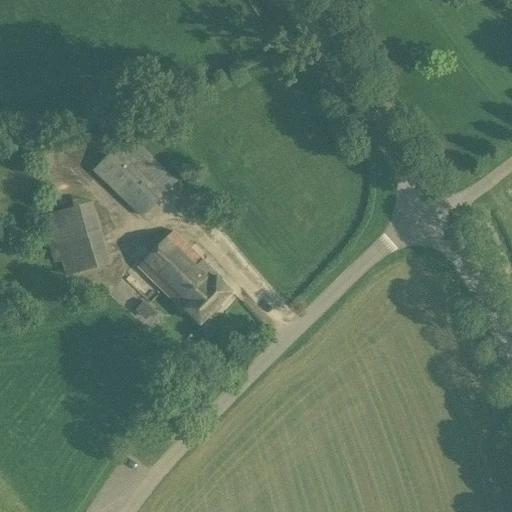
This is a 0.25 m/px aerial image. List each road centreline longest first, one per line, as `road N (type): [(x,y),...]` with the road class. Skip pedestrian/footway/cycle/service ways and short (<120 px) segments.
road 1 (unclassified): [(127,511),(290,334),(381,247),(432,215)]
road 2 (tertiary): [(432,215),(291,0)]
road 3 (tertiary): [(511,355),(432,215)]
